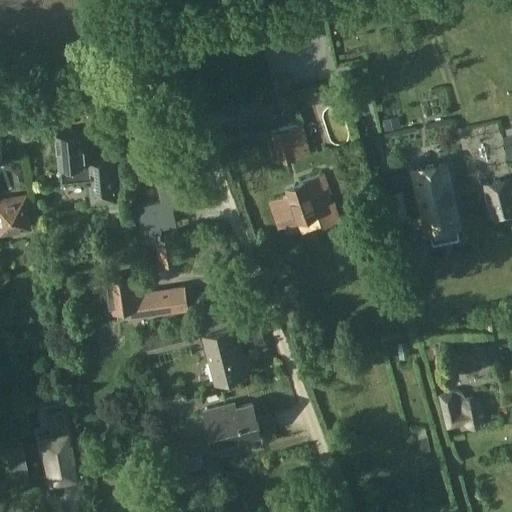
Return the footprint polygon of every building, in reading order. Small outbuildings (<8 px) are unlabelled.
[(124,106),(110,111),(116,131),(130,127),(124,106)] [(301,124),(267,132),(274,163),(308,155),(301,124)] [(81,132),(56,134),(59,164),(60,164),(61,175),(61,181),(77,180),(89,179),(90,193),(91,202),(116,199),(115,191),(113,160),(87,163),(86,146),(82,146),(81,132)] [(359,141),(337,148),(345,175),(366,168),(359,141)] [(142,225),(131,228),(134,240),(163,233),(162,226),(175,223),(170,200),(186,196),(173,144),(163,147),(164,154),(151,158),(152,161),(146,163),(149,175),(155,173),(162,201),(137,207),(142,225)] [(444,163),(414,169),(428,232),(458,226),(444,163)] [(289,195),(273,201),(283,228),(319,214),(323,226),(338,220),(327,189),(330,188),(325,174),(286,187),(289,195)] [(511,186),(510,177),(483,184),(491,218),(511,212),(511,186)] [(395,186),(383,189),(390,219),(406,216),(400,189),(396,190),(395,186)] [(25,197),(0,201),(0,224),(1,231),(28,226),(25,210),(27,210),(25,197)] [(110,223),(106,229),(108,236),(114,240),(120,239),(124,233),(123,226),(117,222),(110,223)] [(169,237),(150,241),(154,267),(187,261),(186,254),(173,256),(169,237)] [(137,274),(111,278),(116,309),(131,306),(132,316),(186,308),(186,304),(187,304),(187,301),(185,301),(183,287),(140,295),(137,274)] [(157,334),(143,338),(147,353),(200,339),(196,324),(157,334)] [(231,326),(204,333),(217,380),(243,373),(242,371),(246,366),(244,357),(238,355),(231,326)] [(60,390),(50,391),(52,401),(62,399),(60,390)] [(452,390),(440,393),(443,405),(445,413),(444,413),(448,427),(465,423),(466,424),(466,425),(467,425),(467,426),(468,426),(469,427),(470,427),(471,428),(472,428),(473,428),(474,428),(475,428),(476,428),(477,428),(478,427),(479,427),(480,426),(481,425),(482,424),(483,423),(483,422),(483,421),(484,420),(484,419),(484,418),(484,417),(484,416),(483,415),(482,409),(481,409),(478,402),(476,395),(466,397),(466,398),(465,396),(464,395),(463,393),(461,392),(459,391),(458,390),(456,390),(454,390),(452,390)] [(228,405),(205,411),(214,445),(260,433),(253,403),(229,410),(228,405)] [(51,433),(42,435),(42,440),(51,482),(71,478),(78,477),(77,473),(69,430),(68,430),(64,408),(47,411),(51,433)] [(22,443),(8,446),(14,475),(28,472),(22,443)] [(189,456),(177,459),(181,472),(192,469),(189,456)] [(206,471),(179,478),(184,497),(210,491),(206,471)]
